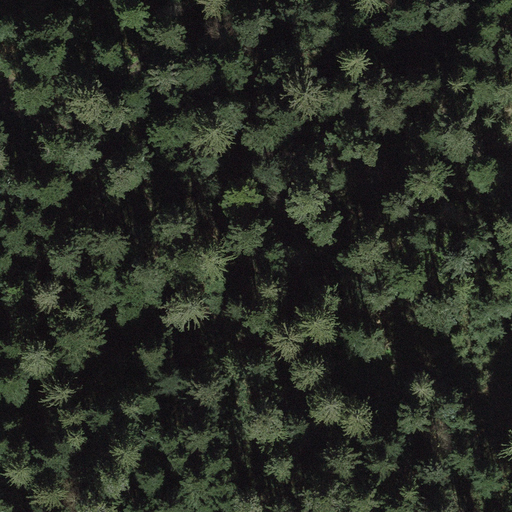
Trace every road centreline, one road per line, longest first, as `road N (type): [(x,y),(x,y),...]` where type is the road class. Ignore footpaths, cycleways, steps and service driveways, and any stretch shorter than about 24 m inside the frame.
road 1 (track): [(0,110),(30,127),(102,140),(347,157),(429,160),(511,145)]
road 2 (track): [(0,84),(357,52),(511,24)]
road 3 (track): [(429,160),(354,191),(227,265),(0,415)]
